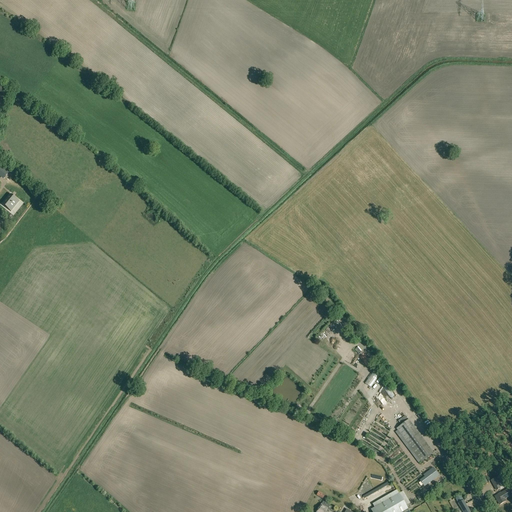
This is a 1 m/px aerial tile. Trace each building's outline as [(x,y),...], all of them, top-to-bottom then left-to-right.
[(15,196),(8,189),(0,197),(0,202),(5,207),(15,196)] [(12,214),(15,205),(10,203),(6,212),(12,214)] [(384,388),(393,400),(397,398),(388,386),(384,388)] [(379,400),(376,403),(381,408),(384,405),(379,400)] [(385,418),(383,420),(391,428),(393,427),(385,418)] [(434,453),(424,440),(409,420),(397,429),(422,462),(434,453)] [(429,482),(437,477),(432,469),(424,475),(429,482)] [(376,488),(389,480),(386,475),(373,483),(376,488)] [(503,475),(492,481),(497,491),(508,484),(503,475)] [(488,483),(484,476),(479,478),(483,485),(488,483)] [(505,499),(511,495),(511,491),(510,488),(496,497),(500,505),(506,501),(505,499)] [(409,511),(399,494),(371,510),(372,511),(409,511)] [(470,511),(460,495),(455,498),(462,511),(470,511)] [(334,511),(335,511),(328,508),(329,507),(322,503),(316,511),(334,511)]
